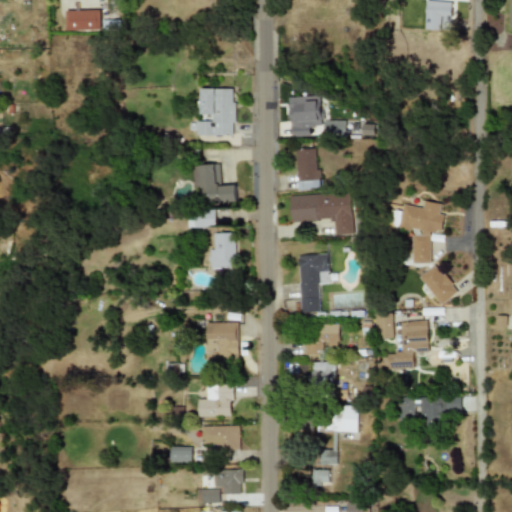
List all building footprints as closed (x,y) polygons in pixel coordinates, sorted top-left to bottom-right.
[(449,30),(450,2),(424,1),(423,29),(449,30)] [(64,10),(65,31),(100,30),(99,10),(64,10)] [(232,88),(199,88),(199,114),(211,114),(211,121),(194,121),(194,135),(232,135),(232,88)] [(290,136),(321,135),(319,95),(288,96),(290,136)] [(323,121),(323,139),(344,139),(345,121),(323,121)] [(374,135),(374,125),(363,125),(363,135),(374,135)] [(193,187),(203,186),(203,203),(235,202),(235,185),(219,185),(218,164),(192,165),(193,187)] [(290,197),(291,222),(333,219),(334,235),(354,234),(351,193),(290,197)] [(429,263),(429,231),(442,232),(442,214),(439,214),(439,202),(422,202),(422,206),(400,206),(400,229),(420,230),(420,235),(411,235),(411,263),(429,263)] [(213,250),(209,250),(209,268),(235,268),(234,233),(213,233),(213,250)] [(297,255),(299,312),(318,311),(317,283),(328,283),(327,254),(297,255)] [(456,291),(434,264),(418,277),(440,304),(456,291)] [(374,314),(375,338),(392,338),(392,314),(374,314)] [(412,368),(412,352),(427,351),(426,320),(399,321),(400,352),(386,353),(387,369),(412,368)] [(206,363),(237,362),(236,322),(204,323),(206,363)] [(337,324),(304,326),(305,354),(322,353),(321,347),(338,346),(337,324)] [(332,362),(310,362),(311,383),(333,382),(332,362)] [(198,417),(231,416),(230,385),(205,385),(206,399),(197,400),(198,417)] [(419,398),(420,425),(444,424),(443,414),(460,413),(459,396),(419,398)] [(419,397),(398,397),(397,414),(413,415),(413,404),(419,405),(419,397)] [(356,440),(358,408),(318,406),(317,431),(332,432),(331,450),(317,449),(316,467),(312,467),(311,480),(327,481),(328,470),(334,470),(336,439),(356,440)] [(201,425),(200,446),(238,447),(239,426),(201,425)] [(192,447),(171,446),(170,462),(192,462),(192,447)] [(214,469),(214,487),(221,487),(221,493),(241,494),(241,470),(214,469)] [(196,502),(219,503),(219,489),(197,489),(196,502)] [(345,511),(363,511),(364,503),(346,502),(345,511)]
